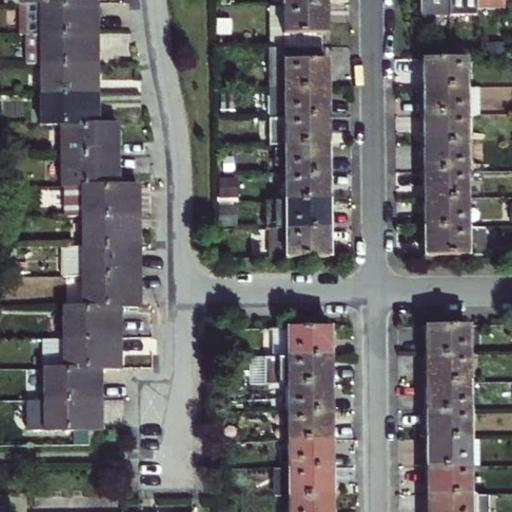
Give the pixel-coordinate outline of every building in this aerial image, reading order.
[(83,7),(82,0),(23,0),(24,8),(44,8),(83,7)] [(331,0),(288,0),(288,11),(331,11),(331,0)] [(450,15),(450,0),(423,0),(423,15),(450,15)] [(480,9),(479,0),(450,0),(450,15),(451,18),(480,18),(480,9)] [(479,0),(480,9),(507,8),(506,0),(479,0)] [(83,7),(44,8),(45,38),(103,37),(102,7),(83,7)] [(274,50),(296,50),(327,50),(327,40),(332,40),(331,11),(288,11),(275,12),(274,50)] [(46,67),(103,66),(103,37),(45,38),(46,67)] [(272,50),(272,91),(328,91),(328,60),(296,60),(296,50),(274,50),(272,50)] [(423,62),(424,91),(466,91),(466,61),(423,62)] [(46,96),(104,95),(103,66),(46,67),(46,96)] [(272,118),(287,118),(328,119),(328,91),(272,91),(272,118)] [(466,91),(424,91),(424,119),(466,119),(466,91)] [(65,126),(104,125),(104,95),(46,96),(47,126),(65,126)] [(287,118),(272,118),(272,146),(277,146),(287,146),(287,118)] [(287,118),(287,146),(328,146),(328,119),(287,118)] [(466,119),(424,119),(424,147),(467,147),(467,144),(466,122),(466,119)] [(466,122),(467,144),(475,144),(475,122),(466,122)] [(123,125),(104,125),(65,126),(65,156),(124,155),(123,125)] [(287,146),(277,146),(277,161),(287,161),(287,146)] [(287,161),(287,175),(328,174),(328,146),(287,146),(287,161)] [(467,147),(424,147),(424,174),(467,174),(467,147)] [(475,147),(467,147),(467,174),(475,174),(475,147)] [(125,185),(124,155),(65,156),(65,186),(86,185),(125,185)] [(287,175),(287,203),(328,202),(328,174),(287,175)] [(467,174),(424,174),(425,202),(467,201),(467,174)] [(87,216),(145,215),(144,185),(125,185),(86,185),(87,216)] [(425,202),(425,231),(467,231),(467,201),(425,202)] [(287,203),(287,231),(328,231),(328,202),(287,203)] [(87,245),(145,245),(145,215),(87,216),(87,245)] [(271,231),(272,261),(328,261),(328,231),(287,231),(271,231)] [(467,231),(425,231),(425,260),(485,259),(485,231),(467,231)] [(88,276),(146,275),(145,245),(87,245),(88,276)] [(89,307),(125,306),(147,306),(146,275),(88,276),(89,307)] [(125,306),(89,307),(67,307),(67,339),(126,338),(125,306)] [(428,330),(428,358),(470,358),(470,330),(428,330)] [(288,331),(288,360),(331,360),(331,331),(288,331)] [(47,339),(47,368),(103,368),(127,368),(126,338),(67,339),(47,339)] [(470,358),(428,358),(428,386),(470,385),(470,358)] [(267,389),(289,389),(331,388),(331,360),(288,360),(267,360),(267,389)] [(103,368),(47,368),(48,404),(104,403),(103,368)] [(470,385),(428,386),(429,415),(471,415),(470,385)] [(331,388),(289,389),(289,416),(332,416),(331,388)] [(30,429),(105,428),(104,403),(48,404),(30,404),(30,429)] [(471,415),(429,415),(429,443),(471,443),(471,415)] [(289,416),(289,444),(332,443),(332,416),(289,416)] [(289,444),(290,473),(333,473),(332,443),(289,444)] [(471,443),(429,443),(429,469),(471,469),(471,443)] [(471,469),(429,469),(429,500),(472,499),(471,469)] [(290,473),(290,501),(333,501),(333,473),(290,473)] [(429,500),(429,511),(490,511),(490,499),(472,499),(429,500)] [(290,501),(290,511),(333,511),(333,501),(290,501)]
